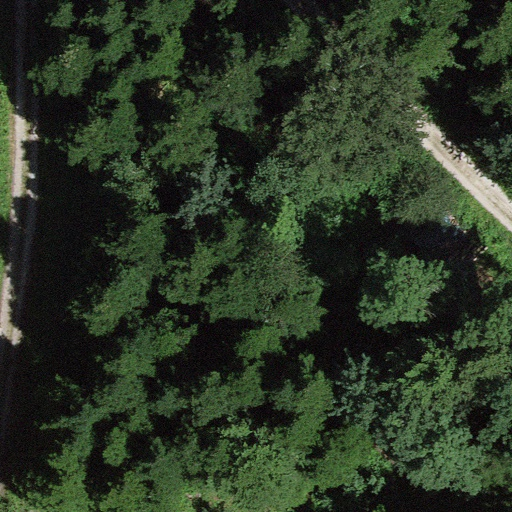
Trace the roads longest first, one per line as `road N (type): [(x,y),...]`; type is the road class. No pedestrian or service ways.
road 1 (track): [(0,423),(42,113),(38,0)]
road 2 (track): [(511,207),(318,0)]
